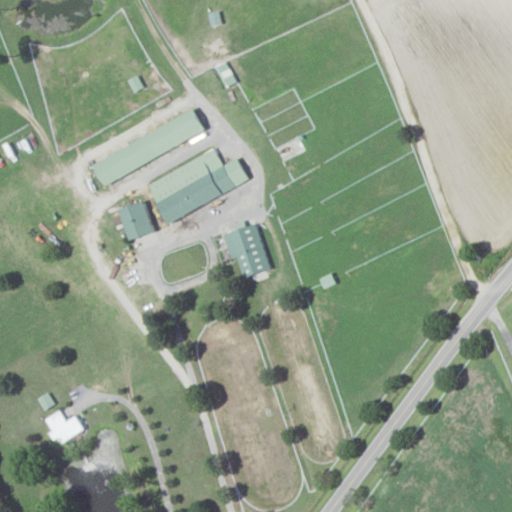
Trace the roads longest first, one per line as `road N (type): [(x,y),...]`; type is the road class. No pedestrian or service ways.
road 1 (residential): [(494,298),(472,285),(463,267),(351,0)]
road 2 (primary): [(331,511),(511,276)]
